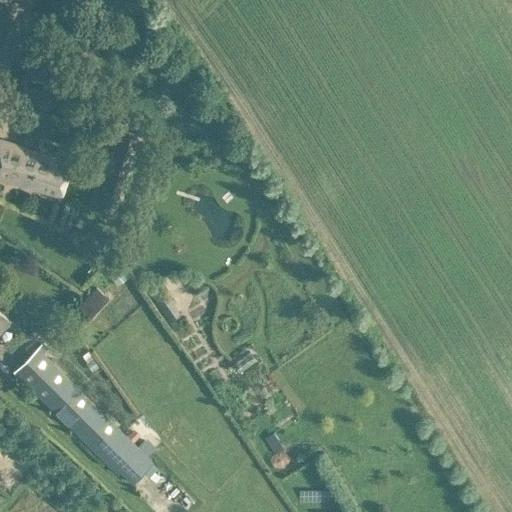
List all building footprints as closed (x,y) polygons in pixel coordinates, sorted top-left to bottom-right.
[(91,205),(117,214),(141,138),(115,130),(91,205)] [(0,176),(5,179),(27,186),(28,184),(60,195),(70,163),(0,139),(0,176)] [(97,285),(78,305),(90,316),(109,296),(97,285)] [(180,311),(163,286),(151,295),(168,320),(180,311)] [(0,330),(10,320),(0,310),(0,330)] [(132,481),(153,459),(133,439),(127,433),(43,352),(48,346),(42,341),(37,346),(13,369),(118,470),(120,469),(132,481)] [(134,426),(127,433),(133,439),(140,432),(134,426)] [(272,431),(264,437),(275,453),(283,447),(272,431)]
